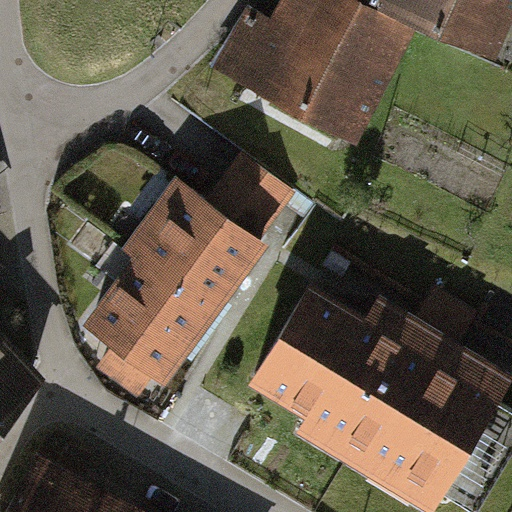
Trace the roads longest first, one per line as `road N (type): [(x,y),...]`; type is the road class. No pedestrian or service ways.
road 1 (residential): [(256,511),(96,416),(66,381),(20,130)]
road 2 (residential): [(227,0),(119,106),(20,130)]
road 3 (residential): [(20,130),(1,0)]
